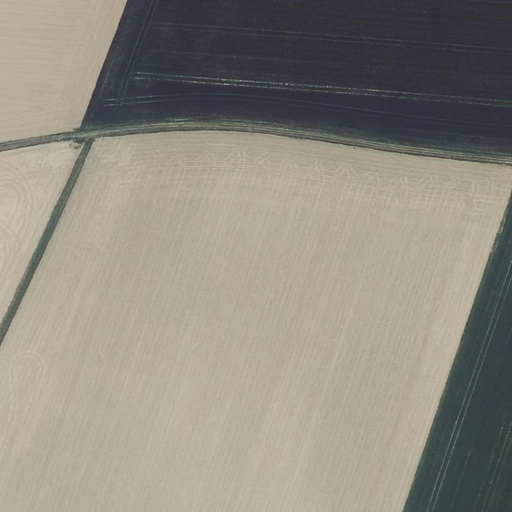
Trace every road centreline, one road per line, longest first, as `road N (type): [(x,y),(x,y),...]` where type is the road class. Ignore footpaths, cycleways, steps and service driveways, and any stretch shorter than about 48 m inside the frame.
road 1 (track): [(511,158),(220,125),(93,132)]
road 2 (track): [(93,132),(0,322)]
